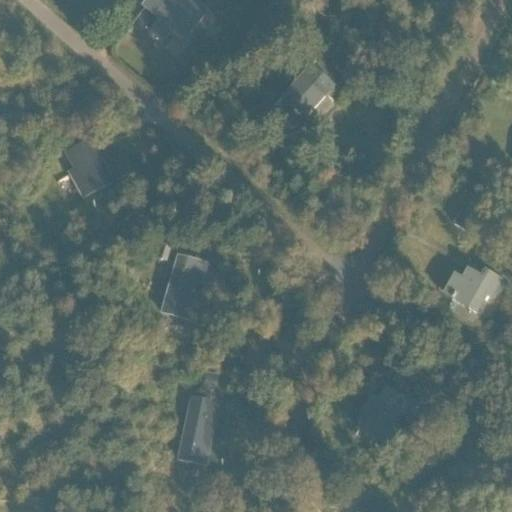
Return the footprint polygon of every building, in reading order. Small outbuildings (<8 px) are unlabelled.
[(188,38),(207,15),(187,0),(150,0),(144,8),(174,33),(185,42),(188,38)] [(380,24),(373,32),(381,38),(387,31),(380,24)] [(298,72),(303,77),(282,100),(305,121),(334,89),(311,69),(314,66),(308,60),(298,72)] [(67,156),(76,172),(69,175),(81,196),(99,187),(101,190),(112,184),(90,144),(67,156)] [(461,215),(454,227),(465,233),(472,221),(461,215)] [(172,249),(161,246),(157,262),(167,265),(172,249)] [(179,259),(162,315),(172,318),(173,314),(188,318),(198,285),(191,282),(196,264),(179,259)] [(456,278),(445,296),(452,301),(452,302),(454,303),(454,301),(469,310),(468,311),(477,315),(487,297),(491,300),(502,282),(489,274),(485,281),(469,273),(463,282),(456,278)] [(204,390),(215,393),(218,380),(206,377),(204,390)] [(358,431),(383,442),(388,444),(401,414),(411,419),(417,406),(389,394),(383,406),(372,401),(360,426),(358,431)] [(211,429),(216,407),(192,401),(179,462),(190,464),(190,460),(206,464),(213,430),(211,429)] [(367,502),(365,511),(366,511),(383,511),(385,506),(367,502)]
